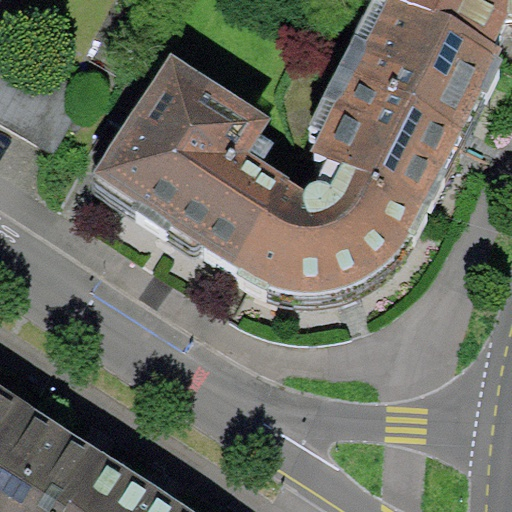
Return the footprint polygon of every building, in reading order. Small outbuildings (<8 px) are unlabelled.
[(393,19),(486,66),(502,33),(511,32),(511,0),(382,0),(377,11),(393,19)] [(498,83),(490,79),(495,70),(486,66),(393,19),(368,68),(356,62),(342,90),(456,147),(468,124),(477,106),(485,110),(498,83)] [(0,49),(0,125),(52,155),(83,97),(0,49)] [(137,139),(102,193),(141,219),(135,228),(153,239),(166,247),(172,239),(236,280),(285,204),(254,184),(268,162),(216,128),(223,116),(138,62),(107,119),(137,139)] [(340,122),(315,172),(327,178),(417,224),(418,222),(422,214),(430,218),(444,192),(436,188),(445,170),(456,147),(342,90),(329,116),(340,122)] [(418,222),(417,224),(327,178),(325,184),(330,187),(322,206),(317,206),(314,207),(310,209),(307,212),(304,216),(285,204),(236,280),(243,285),(239,293),(265,307),(269,299),(291,305),(318,305),(346,299),(348,298),(372,285),(395,263),(404,249),(413,253),(426,226),(418,222)] [(0,475),(28,432),(0,413),(0,475)] [(77,511),(100,478),(63,454),(28,432),(0,475),(0,511),(77,511)] [(152,511),(150,511),(133,500),(133,495),(133,492),(130,486),(127,483),(124,480),(121,479),(116,477),(109,477),(104,478),(101,479),(100,478),(77,511),(152,511)]
